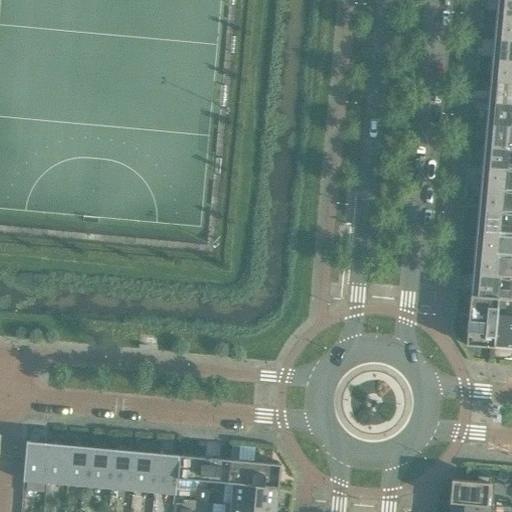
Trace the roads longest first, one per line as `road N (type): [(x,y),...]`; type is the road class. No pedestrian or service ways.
road 1 (tertiary): [(404,360),(436,0)]
road 2 (tertiary): [(386,0),(355,353)]
road 3 (residential): [(8,392),(325,421)]
road 4 (residential): [(326,380),(12,352)]
